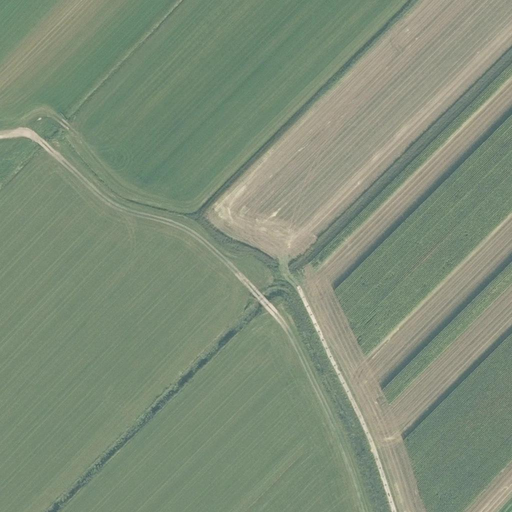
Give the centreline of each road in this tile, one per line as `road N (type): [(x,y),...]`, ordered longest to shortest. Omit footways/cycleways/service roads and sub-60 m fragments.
road 1 (track): [(0,131),(33,138),(130,212),(202,237),(279,319)]
road 2 (track): [(392,511),(296,289)]
